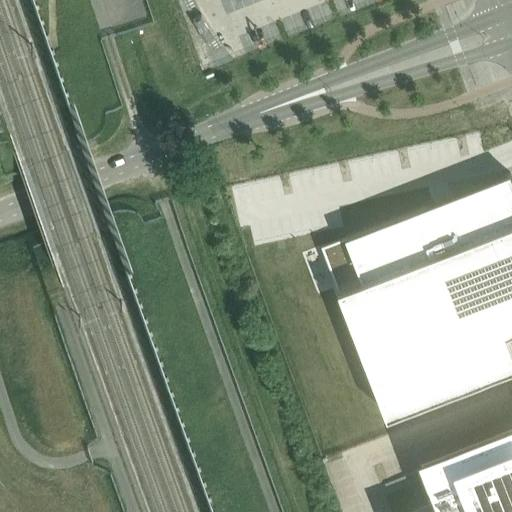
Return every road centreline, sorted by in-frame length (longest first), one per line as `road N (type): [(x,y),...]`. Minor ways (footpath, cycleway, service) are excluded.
road 1 (unclassified): [(503,13),(212,131)]
road 2 (unclassified): [(212,131),(511,44)]
road 3 (unclassified): [(0,214),(148,155)]
